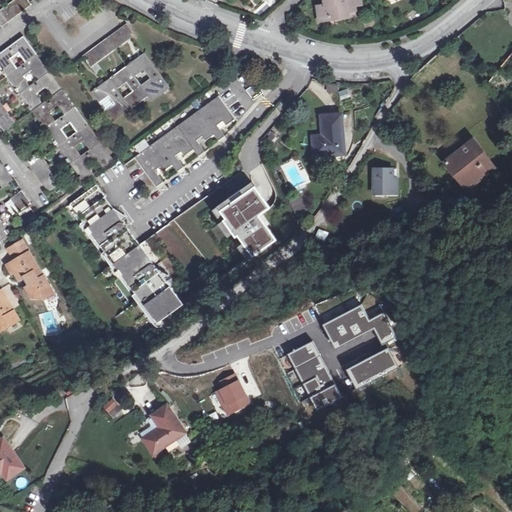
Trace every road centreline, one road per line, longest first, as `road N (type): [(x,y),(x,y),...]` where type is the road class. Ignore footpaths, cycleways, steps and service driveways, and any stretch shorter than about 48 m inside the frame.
road 1 (residential): [(400,59),(399,92),(292,249),(208,323),(85,403),(38,511)]
road 2 (residential): [(309,55),(191,182),(139,220),(112,186)]
road 3 (unknown): [(380,122),(421,192),(462,203)]
road 4 (tertiary): [(159,0),(271,46)]
